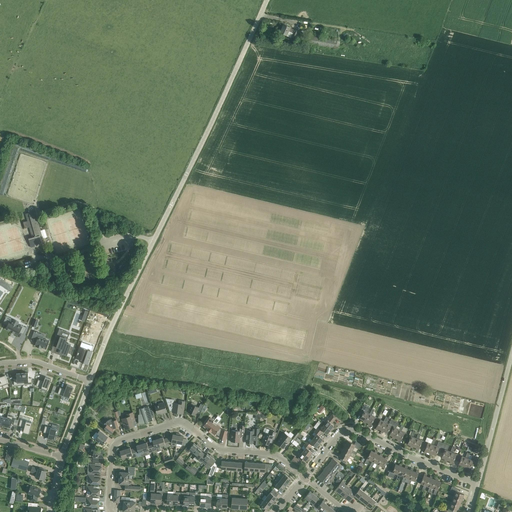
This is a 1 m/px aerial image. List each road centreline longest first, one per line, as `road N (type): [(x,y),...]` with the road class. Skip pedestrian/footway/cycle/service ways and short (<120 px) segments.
road 1 (unclassified): [(90,381),(265,0)]
road 2 (residential): [(110,511),(116,441),(181,422),(219,449),(271,454),(304,477)]
road 3 (residential): [(304,477),(351,428),(475,484)]
road 4 (unclassified): [(475,484),(511,353)]
